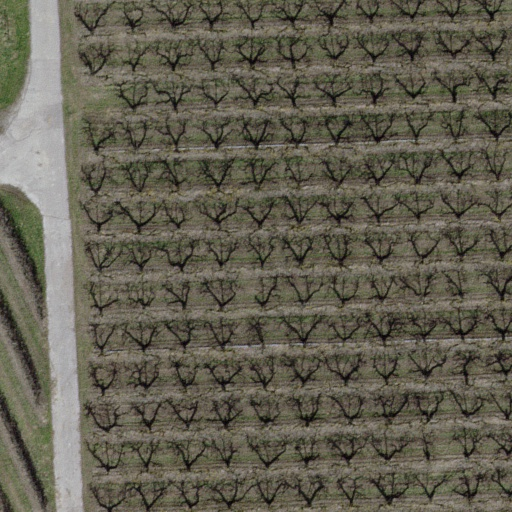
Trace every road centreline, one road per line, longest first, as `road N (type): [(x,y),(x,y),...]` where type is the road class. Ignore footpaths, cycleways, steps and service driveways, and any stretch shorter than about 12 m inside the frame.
road 1 (unclassified): [(34,151),(52,511)]
road 2 (unclassified): [(29,0),(34,151)]
